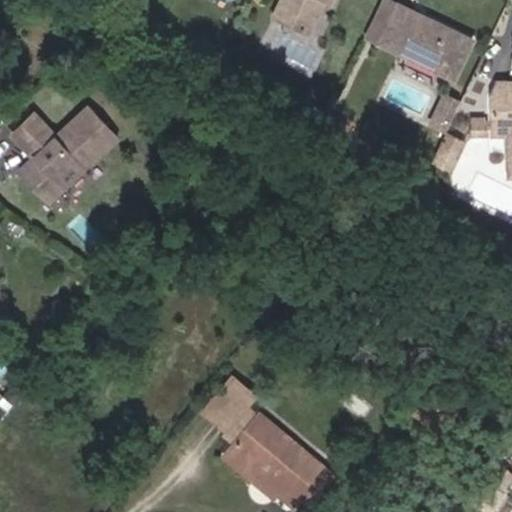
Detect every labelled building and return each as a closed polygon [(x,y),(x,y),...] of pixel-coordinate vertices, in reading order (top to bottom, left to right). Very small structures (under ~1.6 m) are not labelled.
[(310,34),(323,7),(319,6),(321,0),(325,0),(332,3),(333,0),(283,0),(275,18),(310,34)] [(399,0),(384,0),(368,32),(383,40),(402,1),(399,0)] [(413,54),(441,69),(457,77),(476,39),(402,1),(383,40),(413,54)] [(147,59),(165,68),(172,53),(155,45),(147,59)] [(441,69),(413,54),(406,68),(434,83),(441,69)] [(511,80),(500,80),(492,95),(492,132),(507,133),(507,151),(511,155),(511,80)] [(446,137),(461,106),(447,99),(432,130),(446,137)] [(39,102),(15,123),(29,138),(32,136),(50,119),(52,117),(39,102)] [(42,147),(22,165),(53,198),(121,137),(90,103),(60,130),(42,147)] [(50,119),(32,136),(42,147),(60,130),(50,119)] [(343,142),(350,128),(332,119),(325,133),(343,142)] [(472,120),(472,132),(488,132),(488,120),(472,120)] [(431,167),(451,176),(465,146),(446,137),(431,167)] [(230,424),(249,402),(256,393),(232,372),(200,408),(225,429),(230,424)] [(422,402),(441,418),(464,390),(445,374),(422,402)] [(231,445),(283,490),(301,506),(330,473),(249,402),(230,424),(241,433),(233,442),(231,445)] [(422,402),(417,409),(435,424),(441,418),(422,402)] [(230,424),(225,429),(222,433),(233,442),(241,433),(230,424)] [(274,499),(283,490),(231,445),(223,454),(274,499)] [(465,496),(483,509),(496,491),(478,478),(465,496)]
